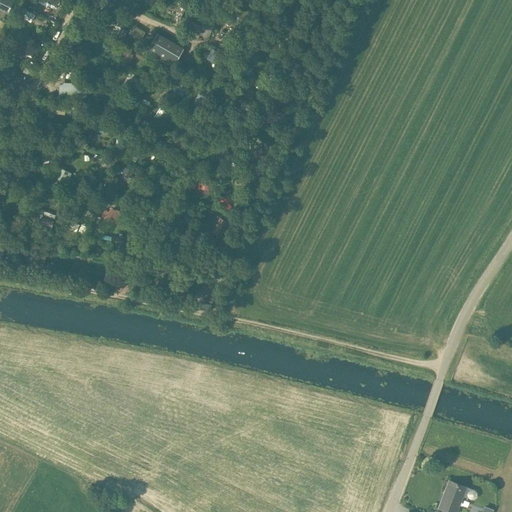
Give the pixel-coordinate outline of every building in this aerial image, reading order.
[(0,0),(0,7),(6,11),(10,0),(0,0)] [(194,11),(186,27),(195,32),(192,38),(197,40),(200,34),(208,38),(216,21),(201,14),(203,11),(195,8),(194,11)] [(132,25),(127,35),(139,40),(143,30),(132,25)] [(158,33),(147,51),(174,66),(184,48),(158,33)] [(19,58),(24,47),(12,41),(5,55),(11,58),(13,55),(19,58)] [(257,51),(253,56),(265,62),(268,57),(257,51)] [(226,68),(211,60),(208,68),(209,71),(212,73),(215,72),(223,75),(226,68)] [(132,72),(126,83),(142,91),(148,81),(132,72)] [(280,101),(289,105),(295,91),(290,88),(288,92),(285,90),(280,101)] [(268,149),(254,142),(248,153),(253,155),(250,160),(261,165),(268,149)] [(38,162),(49,165),(51,155),(40,152),(38,162)] [(55,179),(70,183),(73,171),(58,167),(55,179)] [(110,206),(109,210),(104,209),(101,217),(114,222),(118,209),(110,206)] [(221,217),(214,232),(222,236),(229,221),(221,217)] [(43,218),(42,224),(52,226),(54,220),(43,218)] [(474,490),(449,480),(449,481),(451,482),(446,495),(444,494),(439,508),(448,511),(456,511),(463,496),(471,499),(474,499),(476,497),(477,494),(476,492),(474,490)]
